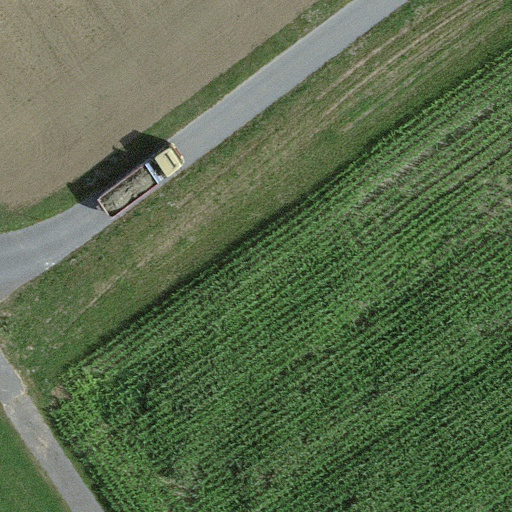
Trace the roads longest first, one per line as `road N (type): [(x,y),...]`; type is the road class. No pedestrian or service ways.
road 1 (track): [(0,270),(386,0)]
road 2 (track): [(0,385),(89,511)]
